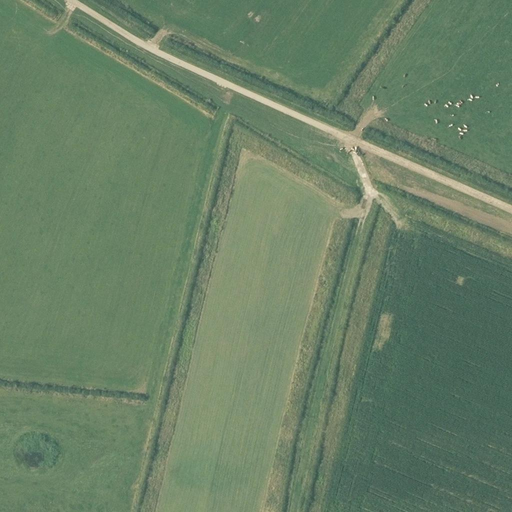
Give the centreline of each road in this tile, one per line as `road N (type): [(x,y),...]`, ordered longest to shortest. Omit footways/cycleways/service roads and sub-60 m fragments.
road 1 (track): [(363,144),(353,160),(368,187),(292,511)]
road 2 (track): [(70,0),(160,54),(363,144)]
road 3 (track): [(363,144),(511,208)]
